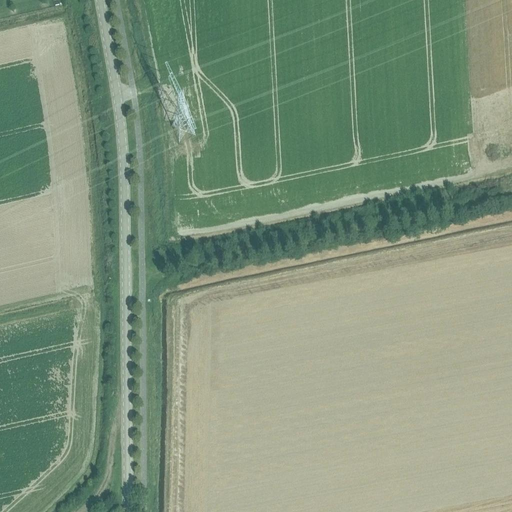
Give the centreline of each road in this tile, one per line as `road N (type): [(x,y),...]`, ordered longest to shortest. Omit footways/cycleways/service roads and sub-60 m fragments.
road 1 (tertiary): [(125,511),(122,140),(99,0)]
road 2 (track): [(126,275),(511,205)]
road 3 (track): [(123,398),(98,492),(80,511)]
